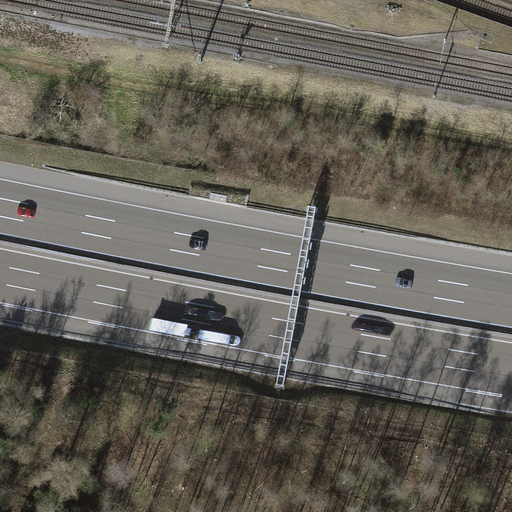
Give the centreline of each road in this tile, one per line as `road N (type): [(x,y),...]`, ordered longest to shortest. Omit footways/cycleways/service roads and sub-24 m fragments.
road 1 (motorway): [(0,275),(511,369)]
road 2 (motorway): [(511,300),(0,206)]
